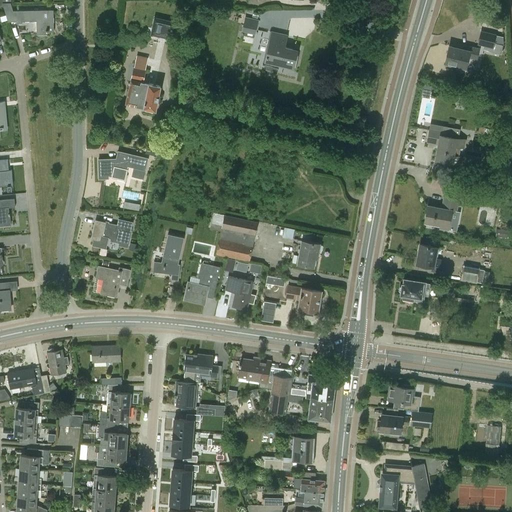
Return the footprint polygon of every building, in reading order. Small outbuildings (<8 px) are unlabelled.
[(12,11),(10,3),(2,3),(2,4),(5,14),(7,21),(7,22),(16,22),(16,24),(21,24),(21,22),(36,21),(36,35),(47,35),(47,32),(54,31),(53,10),(12,11)] [(179,20),(157,14),(152,31),(175,36),(179,20)] [(258,20),(245,17),(242,31),(255,34),(258,20)] [(483,49),(501,53),(503,43),(494,41),(496,33),(481,30),(478,44),(483,45),(483,49)] [(296,51),(283,48),(286,36),(270,32),(263,65),(261,64),(261,65),(277,69),(277,68),(275,68),(276,62),(292,66),(292,67),(292,68),(296,51)] [(449,46),(445,63),(466,68),(468,56),(477,58),(479,49),(453,43),(453,47),(449,46)] [(132,67),(124,103),(155,110),(160,86),(148,83),(148,81),(142,79),(144,70),(146,59),(136,56),(133,67),(132,67)] [(463,155),(454,154),(456,146),(464,147),(466,140),(441,135),(442,130),(430,128),(427,142),(438,144),(435,159),(461,164),(463,155)] [(108,159),(101,159),(98,159),(98,178),(109,178),(109,176),(116,178),(117,176),(124,178),(127,167),(144,171),(147,158),(118,151),(115,161),(108,159)] [(9,186),(9,185),(12,185),(10,170),(8,170),(7,160),(0,160),(0,186),(6,186),(9,186)] [(443,195),(441,208),(427,205),(424,221),(440,224),(440,227),(448,228),(452,210),(456,211),(458,198),(443,195)] [(0,226),(10,225),(9,213),(8,213),(8,208),(14,207),(13,199),(0,200),(0,226)] [(221,231),(254,238),(257,222),(224,215),(221,231)] [(111,238),(110,241),(120,243),(122,230),(130,231),(132,222),(118,219),(117,225),(95,220),(90,240),(100,242),(101,236),(111,238)] [(284,236),(294,238),(295,228),(286,226),(284,236)] [(496,229),(495,237),(508,238),(509,230),(496,229)] [(249,261),(254,238),(221,231),(216,254),(249,261)] [(172,273),(171,279),(178,280),(180,264),(178,264),(184,237),(168,234),(161,262),(154,261),(153,271),(172,273)] [(314,266),(315,258),(317,258),(319,244),(302,240),(297,263),(314,266)] [(438,272),(441,259),(435,258),(438,247),(420,243),(416,263),(433,267),(432,270),(438,272)] [(238,261),(236,269),(246,271),(248,264),(238,261)] [(202,302),(204,296),(213,298),(220,267),(204,263),(198,285),(189,283),(186,298),(202,302)] [(460,279),(481,282),(484,269),(462,265),(460,279)] [(118,270),(101,267),(98,266),(96,277),(103,279),(100,293),(115,296),(117,287),(125,288),(129,270),(118,267),(118,270)] [(247,302),(253,303),(255,295),(249,293),(252,281),(228,276),(225,289),(235,291),(232,305),(246,309),(247,302)] [(403,294),(403,299),(413,300),(414,295),(417,296),(416,299),(422,300),(424,287),(428,288),(429,283),(405,279),(404,285),(403,284),(400,286),(399,290),(402,293),(403,294)] [(0,309),(10,309),(8,290),(16,290),(15,281),(0,282),(0,309)] [(314,310),(317,311),(321,290),(302,287),(288,285),(286,296),(300,298),(298,307),(303,308),(302,314),(312,316),(314,310)] [(92,346),(93,361),(120,360),(120,345),(92,346)] [(66,371),(64,364),(69,363),(67,356),(63,357),(62,349),(48,352),(52,374),(66,371)] [(185,371),(184,381),(194,382),(195,372),(209,373),(209,377),(216,377),(218,365),(211,365),(212,356),(185,354),(184,371),(185,371)] [(260,386),(272,388),(272,387),(274,387),(275,384),(280,385),(278,393),(288,395),(290,378),(274,375),(275,370),(269,369),(270,362),(254,359),(254,361),(241,359),(238,376),(261,379),(260,386)] [(44,392),(43,387),(41,375),(35,376),(33,368),(8,373),(11,388),(36,383),(36,385),(32,385),(34,394),(44,392)] [(47,374),(41,375),(43,387),(50,391),(47,374)] [(323,391),(334,393),(336,378),(316,375),(316,376),(309,375),(306,397),(310,398),(311,398),(312,392),(322,393),(323,391)] [(121,383),(121,376),(101,377),(101,384),(121,383)] [(196,382),(194,382),(184,381),(178,380),(175,405),(193,407),(193,406),(197,407),(196,414),(224,416),(225,405),(200,403),(200,396),(194,395),(196,382)] [(53,382),(49,385),(50,391),(53,391),(57,388),(53,382)] [(111,404),(129,405),(130,392),(120,391),(120,384),(103,384),(103,390),(104,390),(104,395),(107,396),(107,397),(112,397),(111,404)] [(285,413),(288,395),(278,393),(280,385),(275,384),(274,387),(272,387),(272,388),(269,410),(285,413)] [(394,407),(418,411),(420,397),(411,396),(412,389),(396,386),(390,385),(388,398),(395,399),(394,407)] [(330,421),(334,393),(323,391),(322,393),(312,392),(311,398),(310,398),(308,418),(309,418),(308,421),(315,422),(315,419),(330,421)] [(16,420),(38,422),(39,402),(23,401),(22,407),(17,407),(16,420)] [(100,409),(99,424),(118,425),(118,418),(128,419),(129,405),(111,404),(106,404),(106,410),(100,409)] [(412,411),(411,425),(431,427),(432,413),(412,411)] [(376,428),(376,430),(400,432),(401,424),(408,425),(408,417),(382,414),(381,421),(377,420),(377,422),(378,422),(377,429),(376,428)] [(193,420),(174,418),(173,429),(192,431),(193,420)] [(36,443),(38,422),(16,420),(15,434),(20,434),(19,442),(36,443)] [(99,444),(108,445),(126,446),(127,433),(117,432),(118,425),(99,424),(98,437),(100,437),(99,444)] [(501,450),(502,424),(487,424),(487,450),(501,450)] [(192,431),(173,429),(173,441),(191,442),(192,431)] [(300,451),(299,461),(311,461),(314,461),(314,452),(313,452),(313,438),(293,437),(292,451),(300,451)] [(191,442),(173,441),(172,452),(191,454),(191,442)] [(125,460),(126,446),(108,445),(108,452),(97,451),(96,464),(103,465),(115,466),(115,459),(125,460)] [(20,468),(38,469),(38,462),(43,463),(49,463),(49,449),(27,448),(27,455),(21,454),(20,468)] [(264,467),(282,469),(282,460),(265,459),(264,467)] [(383,463),(382,474),(381,483),(379,482),(379,491),(381,491),(380,505),(399,506),(400,482),(414,483),(418,507),(431,505),(423,461),(410,462),(410,466),(383,463)] [(97,487),(115,489),(116,476),(106,475),(106,468),(94,467),(93,480),(97,480),(97,487)] [(191,469),(172,467),(171,479),(190,480),(191,469)] [(20,468),(19,482),(41,483),(41,478),(37,477),(38,469),(20,468)] [(280,480),(292,480),(292,479),(292,472),(280,471),(280,477),(280,478),(280,480)] [(293,487),(301,488),(301,490),(323,492),(325,480),(315,479),(302,478),(294,477),(293,487)] [(190,480),(171,479),(171,490),(190,491),(190,480)] [(19,482),(18,496),(36,497),(36,489),(40,490),(41,483),(19,482)] [(92,495),(92,501),(114,503),(115,489),(97,487),(96,495),(92,495)] [(190,491),(171,490),(170,501),(189,503),(190,491)] [(322,507),(323,492),(301,490),(300,495),(299,495),(298,497),(297,504),(322,507)] [(31,510),(30,511),(46,511),(47,509),(35,503),(36,497),(18,496),(17,509),(31,510)] [(96,507),(95,511),(113,511),(114,503),(92,501),(91,507),(96,507)]
